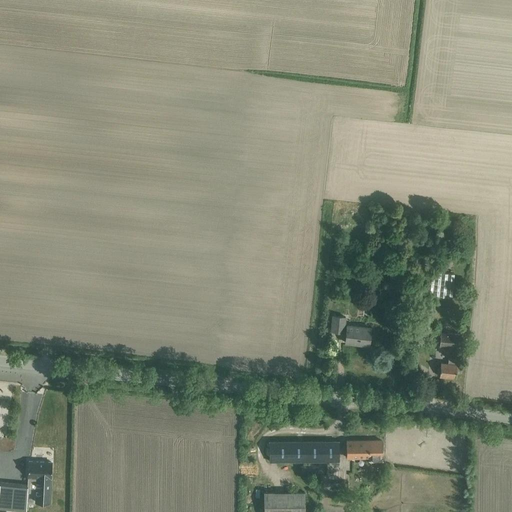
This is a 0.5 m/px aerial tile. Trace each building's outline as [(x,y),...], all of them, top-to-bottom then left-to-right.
[(427,271),(425,295),(451,297),(453,273),(427,271)] [(344,332),(345,316),(332,315),(331,331),(344,332)] [(370,328),(347,325),(345,342),(368,345),(370,328)] [(459,334),(439,332),(437,346),(457,348),(459,334)] [(448,356),(447,362),(441,361),(439,376),(454,377),(455,372),(461,373),(462,364),(456,363),(457,358),(448,356)] [(339,461),(339,440),(269,441),(269,462),(339,461)] [(381,440),(346,440),(346,457),(381,457),(381,440)] [(28,476),(27,484),(0,482),(0,483),(0,503),(25,506),(27,492),(30,492),(30,488),(36,489),(35,501),(49,502),(51,462),(28,460),(27,476),(28,476)] [(320,482),(320,496),(347,497),(347,483),(320,482)] [(304,511),(304,491),(263,492),(263,511),(304,511)]
